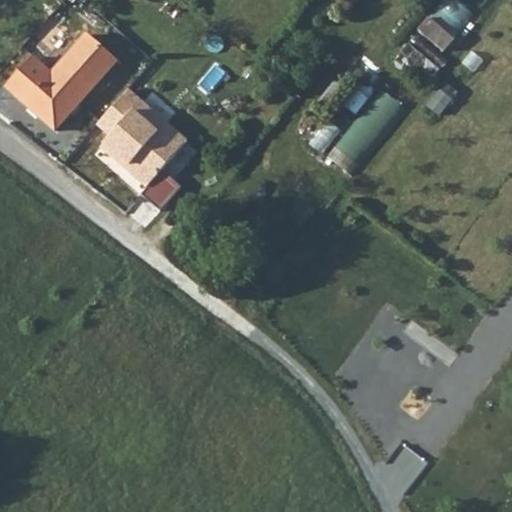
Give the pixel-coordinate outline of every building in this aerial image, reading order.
[(455,39),(429,18),(419,30),(444,51),(455,39)] [(428,85),(448,62),(417,37),(398,60),(428,85)] [(53,135),(114,66),(84,39),(50,78),(32,62),(4,93),(53,135)] [(146,101),(130,88),(101,123),(116,136),(110,144),(137,163),(134,167),(155,184),(193,137),(171,119),(162,129),(139,110),(146,101)] [(384,90),(337,161),(361,176),(408,106),(384,90)] [(424,303),(443,276),(359,214),(339,241),(424,303)]
